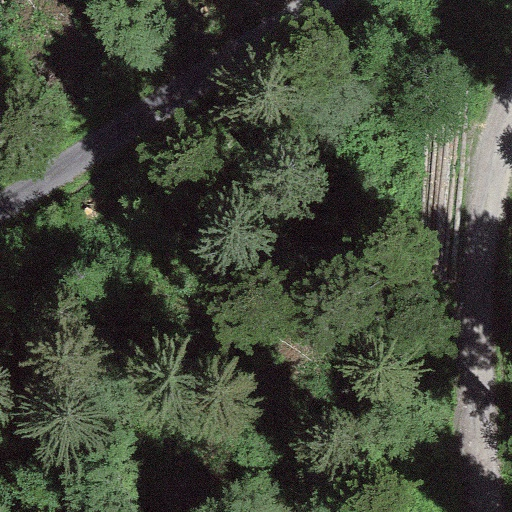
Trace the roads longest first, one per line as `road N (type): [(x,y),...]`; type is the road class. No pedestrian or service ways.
road 1 (track): [(0,219),(339,0)]
road 2 (track): [(507,511),(496,225),(511,197)]
